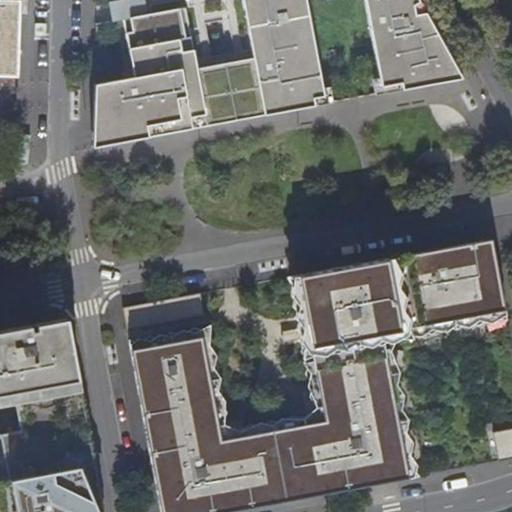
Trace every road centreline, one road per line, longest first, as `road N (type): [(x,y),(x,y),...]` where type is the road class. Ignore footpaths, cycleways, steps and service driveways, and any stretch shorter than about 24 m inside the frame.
road 1 (residential): [(81,287),(511,202)]
road 2 (unknown): [(505,493),(460,302),(446,282),(409,280),(380,297),(391,409)]
road 3 (residential): [(61,0),(57,150),(81,287)]
road 4 (residential): [(81,287),(124,511)]
road 5 (unknown): [(85,210),(174,199),(189,265)]
road 6 (residential): [(511,107),(451,0)]
